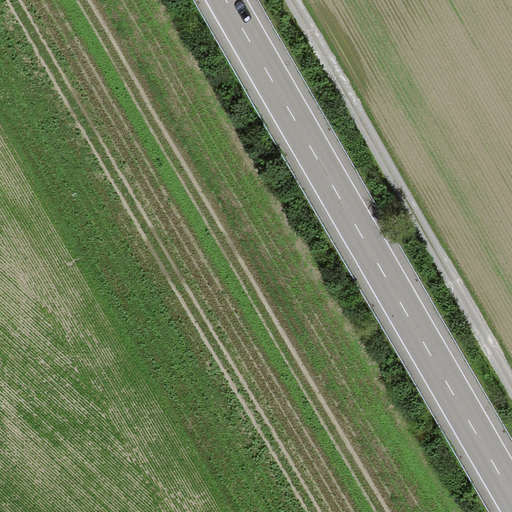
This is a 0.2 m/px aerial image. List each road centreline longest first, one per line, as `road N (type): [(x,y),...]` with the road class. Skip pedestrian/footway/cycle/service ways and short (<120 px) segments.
road 1 (primary): [(511,506),(225,0)]
road 2 (track): [(511,393),(297,0)]
